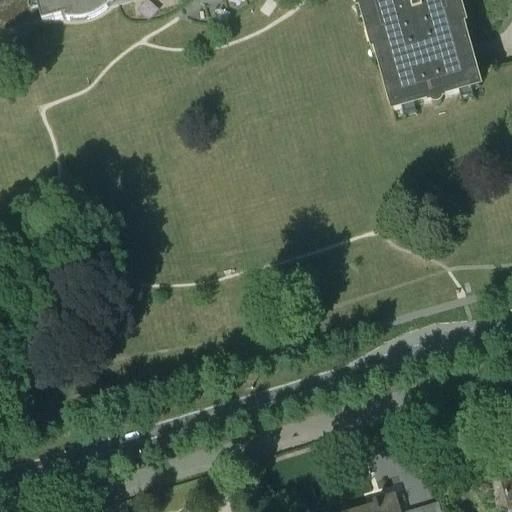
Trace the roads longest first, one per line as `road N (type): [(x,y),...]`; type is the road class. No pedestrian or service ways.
road 1 (primary): [(0,487),(511,330)]
road 2 (unclassified): [(32,511),(511,366)]
